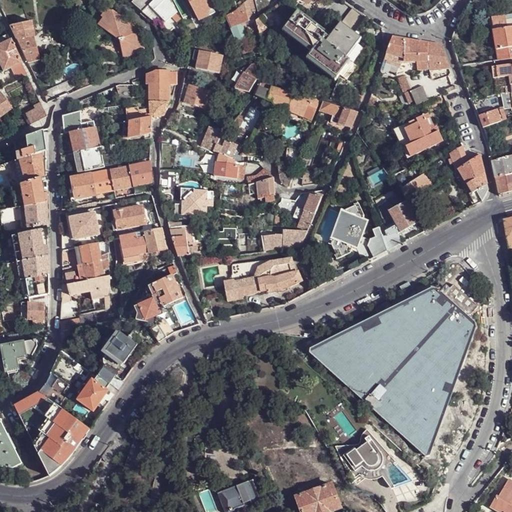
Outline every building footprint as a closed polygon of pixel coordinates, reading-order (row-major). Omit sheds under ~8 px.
[(134,4),(143,13),(150,6),(155,0),(135,0),(136,0),(133,3),(134,4)] [(173,9),(165,0),(155,0),(150,6),(158,14),(165,22),(164,23),(164,24),(169,29),(171,30),(177,26),(176,23),(179,18),(173,9)] [(189,0),(200,20),(209,16),(207,11),(213,8),(209,0),(189,0)] [(228,16),(234,31),(243,26),(256,18),(257,17),(252,0),(248,0),(238,10),(237,11),(228,16)] [(150,6),(143,13),(152,20),(158,14),(150,6)] [(104,17),(99,24),(121,40),(124,57),(137,55),(137,52),(145,51),(142,30),(114,10),(112,11),(108,7),(102,16),(104,17)] [(367,17),(353,7),(342,23),(356,33),(367,17)] [(356,33),(342,23),(332,35),(299,10),(283,31),(312,53),(309,56),(338,78),(351,60),(348,57),(362,38),(356,33)] [(265,16),(263,17),(269,24),(268,26),(270,28),(272,28),(273,27),(275,25),(275,24),(272,21),(270,23),(265,16)] [(269,24),(263,17),(257,22),(259,32),(268,26),(269,24)] [(496,30),(509,28),(508,18),(494,20),(496,30)] [(36,36),(33,20),(10,26),(17,40),(33,37),(36,36)] [(234,31),(239,42),(245,40),(243,26),(234,31)] [(499,60),(511,58),(511,27),(509,28),(496,30),(495,30),(499,57),(499,60)] [(453,35),(466,39),(469,31),(457,28),(453,35)] [(405,39),(393,36),(387,53),(405,57),(405,39)] [(39,60),(33,37),(17,40),(28,63),(39,60)] [(151,38),(146,39),(148,49),(154,48),(152,42),(151,38)] [(429,43),(405,39),(405,57),(403,61),(418,60),(429,59),(429,43)] [(21,62),(11,40),(0,45),(0,64),(3,71),(12,67),(21,62)] [(251,56),(245,40),(239,42),(244,58),(251,56)] [(442,45),(429,43),(429,59),(430,68),(431,70),(450,67),(442,46),(442,45)] [(201,52),(193,50),(191,59),(199,61),(201,52)] [(169,55),(174,65),(180,63),(188,60),(183,51),(169,55)] [(220,73),(223,56),(201,52),(199,61),(197,68),(220,73)] [(405,57),(387,53),(385,57),(385,59),(393,61),(402,63),(403,61),(405,57)] [(393,61),(385,59),(381,68),(381,69),(381,70),(381,71),(382,72),(383,72),(384,72),(385,72),(386,72),(386,71),(387,70),(389,71),(393,61)] [(430,68),(429,59),(418,60),(419,69),(430,68)] [(28,75),(21,62),(12,67),(18,80),(28,75)] [(253,64),(246,73),(257,80),(261,80),(259,74),(256,75),(253,64)] [(510,76),(510,69),(509,65),(506,65),(496,66),(498,77),(510,76)] [(170,73),(169,71),(157,72),(157,84),(151,84),(150,101),(169,101),(169,84),(170,73)] [(157,84),(157,72),(149,75),(149,84),(151,84),(157,84)] [(236,88),(250,92),(251,91),(257,80),(246,73),(245,73),(236,88)] [(404,75),(397,78),(408,103),(415,101),(411,91),(404,75)] [(46,90),(51,101),(53,100),(90,86),(88,77),(78,82),(76,77),(46,90)] [(182,90),(181,93),(187,95),(190,85),(184,83),(182,90)] [(256,93),(255,96),(268,102),(272,87),(271,86),(271,84),(262,84),(261,85),(261,86),(260,86),(256,93)] [(206,108),(211,91),(190,85),(187,95),(185,102),(206,108)] [(484,92),(482,85),(468,88),(469,90),(471,96),(484,92)] [(133,102),(134,86),(121,86),(117,88),(123,101),(133,102)] [(423,86),(411,91),(415,101),(417,106),(429,101),(423,86)] [(295,93),(272,87),(268,102),(289,109),(295,93)] [(250,92),(236,88),(234,94),(246,98),(250,92)] [(11,108),(0,93),(0,92),(0,117),(11,108)] [(321,100),(295,93),(289,109),(288,110),(313,120),(321,100)] [(169,101),(150,101),(151,108),(152,117),(165,117),(169,101)] [(345,108),(324,101),(320,112),(331,116),(341,118),(345,108)] [(35,108),(25,114),(31,124),(42,119),(47,116),(44,109),(41,102),(34,106),(35,108)] [(152,117),(151,108),(138,111),(140,119),(152,117)] [(359,112),(345,108),(341,118),(339,124),(351,128),(359,112)] [(501,121),(506,119),(503,109),(498,110),(501,121)] [(484,127),(501,121),(498,110),(480,116),(481,120),(482,123),(483,125),(484,127)] [(140,119),(138,111),(127,113),(130,122),(131,122),(140,119)] [(81,123),(80,112),(70,115),(64,117),(63,120),(62,122),(62,136),(71,134),(82,132),(81,123)] [(427,129),(430,127),(424,115),(421,117),(427,129)] [(341,118),(331,116),(329,121),(339,124),(341,118)] [(140,119),(131,122),(130,139),(152,134),(152,117),(140,119)] [(397,128),(409,155),(448,137),(444,128),(424,137),(421,132),(427,129),(421,117),(397,128)] [(81,123),(82,132),(96,129),(94,120),(81,123)] [(424,137),(444,128),(441,122),(430,127),(427,129),(421,132),(424,137)] [(220,154),(227,140),(222,138),(225,134),(210,127),(202,146),(220,154)] [(409,155),(397,128),(393,129),(406,157),(409,155)] [(101,149),(97,129),(96,129),(82,132),(71,134),(74,146),(75,154),(101,149)] [(0,133),(0,137),(1,140),(10,136),(7,130),(0,133)] [(45,150),(42,130),(27,135),(25,136),(28,148),(30,156),(41,152),(45,151),(45,150)] [(178,145),(182,139),(171,132),(167,141),(171,143),(171,142),(178,145)] [(71,134),(62,136),(62,146),(74,146),(71,134)] [(28,148),(25,136),(14,143),(16,152),(28,148)] [(238,145),(227,140),(220,154),(220,155),(231,159),(238,145)] [(341,153),(345,143),(341,141),(337,152),(341,153)] [(123,151),(122,145),(111,147),(112,153),(123,151)] [(469,161),(464,145),(454,150),(460,168),(469,162),(469,161)] [(241,155),(254,155),(254,147),(247,146),(241,155)] [(30,156),(28,148),(16,152),(17,161),(18,160),(30,156)] [(71,155),(71,148),(62,148),(62,157),(71,155)] [(105,168),(101,149),(75,154),(79,174),(92,171),(105,168)] [(172,150),(160,149),(160,171),(161,171),(169,171),(172,150)] [(44,175),(41,152),(30,156),(18,160),(20,166),(25,183),(39,178),(44,175)] [(214,153),(209,152),(208,159),(216,162),(217,162),(219,155),(214,153)] [(460,168),(458,169),(464,179),(471,191),(472,192),(488,184),(480,154),(469,161),(469,162),(460,168)] [(74,163),(73,155),(71,155),(62,157),(62,165),(74,163)] [(230,164),(231,159),(220,155),(219,155),(217,162),(230,164)] [(496,177),(511,173),(511,156),(493,161),(494,168),(495,171),(495,175),(496,177)] [(20,166),(18,160),(17,161),(9,163),(11,169),(16,167),(20,166)] [(237,179),(238,165),(236,164),(230,164),(217,162),(216,162),(215,176),(237,179)] [(152,183),(151,163),(134,166),(130,167),(134,187),(152,183)] [(245,165),(238,165),(237,179),(243,179),(245,165)] [(25,183),(20,166),(16,167),(21,184),(25,183)] [(134,187),(130,167),(111,172),(115,191),(134,187)] [(248,178),(249,185),(257,183),(274,178),(265,168),(256,177),(248,178)] [(295,171),(278,168),(280,178),(283,184),(288,188),(290,187),(290,183),(292,179),(295,171)] [(464,179),(458,169),(454,172),(459,181),(464,179)] [(169,171),(161,171),(161,186),(161,187),(162,187),(180,188),(180,172),(169,171)] [(115,191),(111,172),(93,175),(96,195),(115,191)] [(511,190),(511,173),(496,177),(497,184),(498,187),(499,191),(499,193),(500,193),(509,191),(510,191),(511,190)] [(96,195),(93,175),(72,180),(74,190),(77,199),(96,195)] [(422,178),(420,175),(409,183),(401,188),(408,199),(428,186),(424,181),(422,178)] [(302,178),(302,186),(311,185),(312,178),(309,177),(302,178)] [(42,187),(39,178),(25,183),(21,184),(19,185),(23,205),(24,205),(44,201),(43,193),(42,187)] [(275,193),(274,178),(257,183),(258,192),(258,198),(266,196),(274,193),(275,193)] [(290,183),(290,187),(302,186),(302,178),(292,179),(290,183)] [(406,179),(398,184),(401,188),(409,183),(406,179)] [(471,191),(464,179),(459,181),(467,194),(469,193),(471,191)] [(258,192),(257,183),(249,185),(250,193),(258,192)] [(489,189),(488,184),(472,192),(471,191),(469,193),(475,204),(483,201),(489,189)] [(23,205),(19,185),(10,188),(15,207),(19,206),(23,205)] [(214,207),(215,193),(195,191),(195,190),(182,189),(181,205),(176,205),(175,215),(180,215),(180,220),(190,220),(190,216),(208,217),(208,207),(214,207)] [(274,193),(266,196),(267,202),(275,198),(274,193)] [(309,228),(323,195),(319,193),(318,193),(317,194),(316,195),(311,194),(305,209),(301,219),(298,227),(309,228)] [(291,200),(283,199),(282,202),(281,203),(280,204),(278,211),(288,212),(291,200)] [(409,199),(389,210),(397,224),(401,232),(420,222),(409,200),(409,199)] [(47,224),(47,200),(44,201),(24,205),(27,227),(47,224)] [(344,211),(342,210),(341,214),(329,244),(331,245),(334,238),(336,232),(338,233),(345,214),(354,216),(353,218),(356,218),(357,214),(363,211),(359,203),(344,211)] [(23,205),(19,206),(15,207),(1,210),(4,224),(20,220),(21,228),(27,227),(24,205),(23,205)] [(147,224),(143,205),(115,211),(119,229),(147,224)] [(301,219),(305,209),(299,207),(295,217),(301,219)] [(336,232),(334,238),(359,247),(363,237),(359,236),(359,232),(358,232),(359,228),(360,228),(364,219),(365,215),(364,212),(363,211),(357,214),(356,218),(353,218),(354,216),(345,214),(338,233),(336,232)] [(276,215),(268,214),(267,222),(275,223),(276,215)] [(100,234),(95,215),(71,221),(75,239),(100,234)] [(367,221),(364,219),(360,228),(359,228),(358,232),(359,232),(359,236),(363,237),(364,237),(368,224),(366,223),(367,221)] [(182,222),(169,223),(171,231),(183,230),(182,222)] [(387,235),(384,236),(389,249),(401,243),(398,234),(401,232),(397,224),(385,231),(387,235)] [(229,227),(230,237),(238,237),(238,228),(229,227)] [(167,248),(162,228),(146,232),(147,237),(147,236),(150,252),(167,248)] [(48,255),(46,245),(42,246),(39,230),(17,234),(23,260),(48,255)] [(187,238),(186,230),(183,230),(171,231),(173,239),(187,238)] [(308,231),(284,230),(284,234),(284,244),(284,249),(301,247),(302,246),(308,231)] [(141,233),(122,237),(127,261),(138,259),(138,261),(151,258),(151,256),(150,252),(147,236),(147,237),(142,238),(141,233)] [(23,260),(17,234),(11,236),(17,262),(18,262),(22,260),(23,260)] [(284,244),(284,234),(277,234),(277,236),(265,238),(265,247),(284,244)] [(384,236),(383,234),(380,235),(373,238),(370,246),(376,256),(388,250),(389,249),(384,236)] [(74,246),(71,237),(68,237),(63,236),(63,249),(74,246)] [(365,251),(370,239),(364,237),(363,237),(359,247),(358,249),(365,251)] [(187,238),(173,239),(179,257),(189,256),(188,248),(187,238)] [(359,247),(334,238),(331,245),(338,258),(351,252),(353,247),(358,249),(359,247)] [(102,259),(99,242),(81,247),(84,264),(102,259)] [(189,256),(199,256),(197,247),(188,248),(189,256)] [(77,248),(63,251),(63,266),(79,262),(77,248)] [(48,274),(48,255),(23,260),(22,260),(25,278),(48,274)] [(225,282),(228,302),(244,299),(244,296),(261,294),(268,291),(268,294),(284,291),(304,282),(299,272),(297,271),(294,258),(271,261),(271,262),(259,268),(254,278),(235,282),(235,281),(225,282)] [(104,270),(102,259),(84,264),(87,280),(105,276),(104,270)] [(25,278),(22,260),(18,262),(17,262),(9,263),(12,281),(21,279),(25,278)] [(177,273),(174,266),(168,268),(171,276),(173,275),(177,273)] [(77,282),(74,270),(63,272),(63,285),(68,284),(77,282)] [(49,295),(48,274),(25,278),(28,298),(48,294),(49,295)] [(109,287),(110,275),(105,276),(87,280),(83,281),(77,282),(68,284),(70,296),(90,291),(105,288),(109,287)] [(183,297),(173,275),(171,276),(149,286),(153,295),(158,293),(163,306),(183,297)] [(445,294),(444,295),(456,306),(468,318),(469,317),(478,307),(466,295),(454,284),(445,294)] [(312,348),(312,349),(433,289),(439,290),(444,295),(445,294),(439,289),(432,287),(312,348)] [(105,295),(105,288),(90,291),(91,298),(105,295)] [(426,459),(430,458),(462,370),(476,330),(475,324),(468,318),(456,306),(444,295),(439,290),(433,289),(312,349),(312,353),(426,459)] [(163,306),(158,293),(153,295),(154,298),(159,308),(163,306)] [(48,302),(48,294),(28,298),(29,302),(43,301),(43,302),(48,302)] [(154,298),(135,307),(138,313),(137,320),(147,322),(148,321),(157,323),(158,315),(159,308),(154,298)] [(76,308),(76,299),(71,300),(62,302),(61,310),(76,308)] [(43,302),(43,301),(29,302),(27,302),(27,320),(43,318),(43,302)] [(76,315),(76,308),(61,310),(61,319),(76,315)] [(216,320),(213,310),(204,313),(208,322),(216,320)] [(99,323),(97,311),(79,315),(80,318),(80,317),(82,326),(99,323)] [(82,326),(80,317),(80,318),(61,322),(62,330),(82,326)] [(462,370),(464,371),(478,330),(476,324),(469,317),(468,318),(475,324),(476,330),(462,370)] [(174,333),(166,318),(159,323),(167,337),(174,333)] [(159,342),(167,337),(159,323),(150,328),(159,342)] [(129,337),(122,332),(117,338),(113,344),(109,349),(108,351),(109,352),(125,363),(131,355),(132,355),(135,350),(135,349),(138,344),(132,339),(129,337)] [(35,339),(24,342),(27,357),(32,356),(37,347),(35,339)] [(27,357),(24,342),(2,346),(7,371),(19,369),(17,359),(20,358),(27,357)] [(41,392),(16,407),(24,423),(26,426),(50,476),(59,468),(68,458),(70,456),(72,454),(69,452),(73,446),(76,448),(90,429),(64,410),(91,372),(62,351),(52,374),(48,384),(47,384),(46,386),(47,387),(44,391),(42,390),(41,392)] [(117,377),(119,373),(107,364),(98,377),(109,385),(110,386),(117,377)] [(109,385),(98,377),(96,375),(88,386),(84,384),(78,392),(82,395),(78,400),(93,411),(99,404),(101,406),(105,401),(108,403),(113,396),(105,390),(109,385)] [(117,377),(110,386),(115,389),(121,380),(117,377)] [(20,421),(18,414),(3,420),(5,427),(20,421)] [(19,457),(3,424),(2,424),(0,423),(0,462),(7,463),(19,457)] [(366,434),(359,442),(359,445),(358,448),(356,450),(335,451),(341,465),(357,488),(363,483),(367,484),(370,485),(377,483),(382,481),(391,494),(393,493),(392,490),(388,481),(387,470),(391,466),(382,454),(366,434)] [(0,466),(14,469),(22,464),(19,457),(7,463),(0,462),(0,466)] [(297,486),(300,495),(332,484),(329,474),(328,474),(314,478),(313,476),(296,482),(297,486)] [(218,491),(226,510),(263,497),(256,477),(218,491)] [(490,506),(501,511),(511,511),(511,481),(508,479),(503,487),(501,486),(490,506)] [(298,496),(303,511),(327,511),(336,509),(342,507),(333,484),(332,484),(300,495),(298,496)] [(210,494),(216,511),(220,511),(226,510),(218,491),(210,494)]
